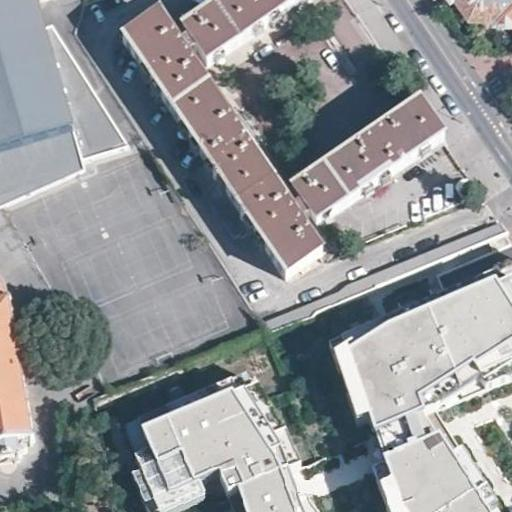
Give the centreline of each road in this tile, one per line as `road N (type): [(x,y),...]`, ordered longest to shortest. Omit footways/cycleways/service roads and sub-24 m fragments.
road 1 (unknown): [(147,0),(110,29),(105,58),(210,234),(275,299),(340,278)]
road 2 (tertiary): [(395,0),(465,102)]
